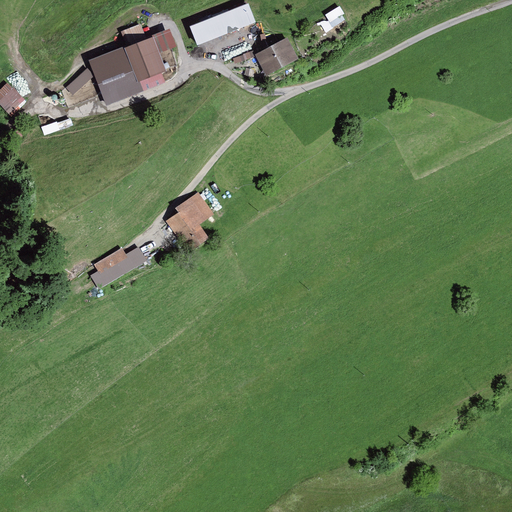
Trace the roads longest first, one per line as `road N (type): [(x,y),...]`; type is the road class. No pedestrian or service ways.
road 1 (track): [(0,135),(41,105),(80,112),(162,96),(201,67),(224,70),(257,94),(292,93),(511,2)]
road 2 (track): [(138,245),(253,120),(292,93)]
